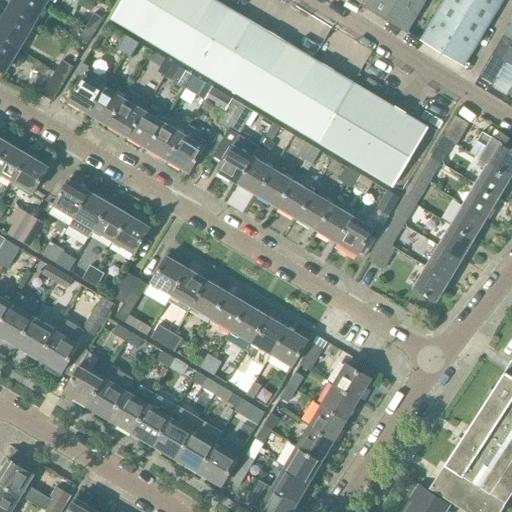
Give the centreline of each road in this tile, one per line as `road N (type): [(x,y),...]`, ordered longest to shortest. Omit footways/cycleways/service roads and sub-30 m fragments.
road 1 (residential): [(437,361),(0,102)]
road 2 (residential): [(511,119),(310,0)]
road 3 (residential): [(178,511),(0,409)]
road 4 (residential): [(338,511),(437,361)]
